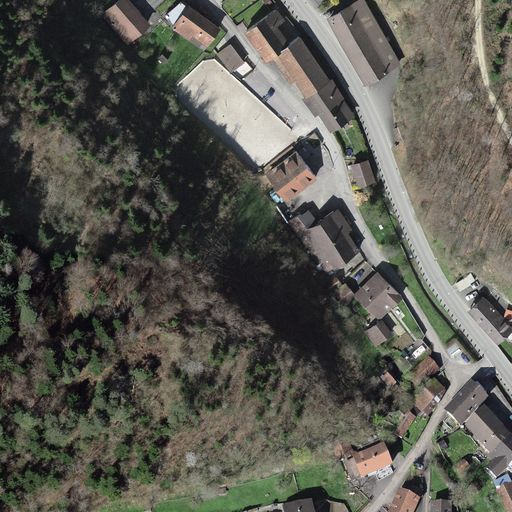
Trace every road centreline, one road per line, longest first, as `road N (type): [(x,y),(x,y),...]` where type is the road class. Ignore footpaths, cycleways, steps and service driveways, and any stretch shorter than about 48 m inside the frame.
road 1 (residential): [(204,0),(327,142),(358,230),(460,387)]
road 2 (primary): [(294,0),(367,111),(433,275),(498,358)]
road 3 (residential): [(460,387),(371,511)]
road 4 (track): [(511,140),(481,59),(476,0)]
